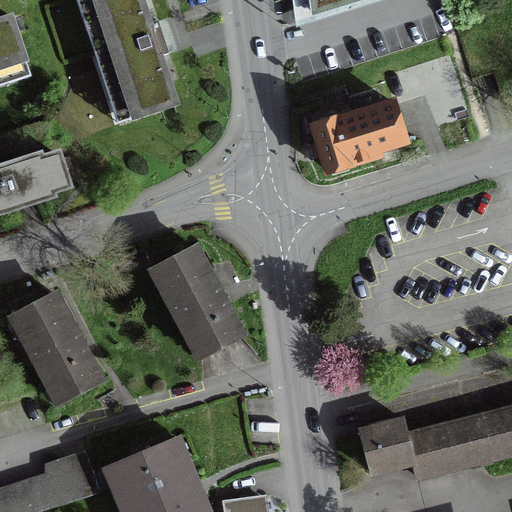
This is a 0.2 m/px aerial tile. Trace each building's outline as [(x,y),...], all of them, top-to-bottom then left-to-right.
[(160,58),(167,56),(156,23),(149,26),(140,0),(87,0),(102,44),(90,48),(95,62),(107,58),(128,122),(176,106),(160,58)] [(304,0),(307,18),(364,0),(304,0)] [(0,22),(0,74),(25,66),(10,19),(0,22)] [(377,152),(404,144),(392,105),(328,124),(325,113),(309,118),(326,173),(378,157),(377,152)] [(0,174),(0,208),(66,188),(57,157),(0,174)] [(199,360),(241,338),(193,249),(152,271),(199,360)] [(58,405),(99,384),(52,296),(11,317),(58,405)] [(511,454),(511,410),(406,437),(403,422),(359,433),(367,466),(409,455),(415,479),(511,454)] [(225,511),(203,511),(174,441),(153,450),(154,453),(129,463),(128,460),(107,469),(124,511),(263,511),(262,500),(225,505),(225,511)] [(93,478),(84,457),(72,461),(45,470),(44,478),(8,490),(0,492),(0,511),(34,511),(96,493),(93,478)]
